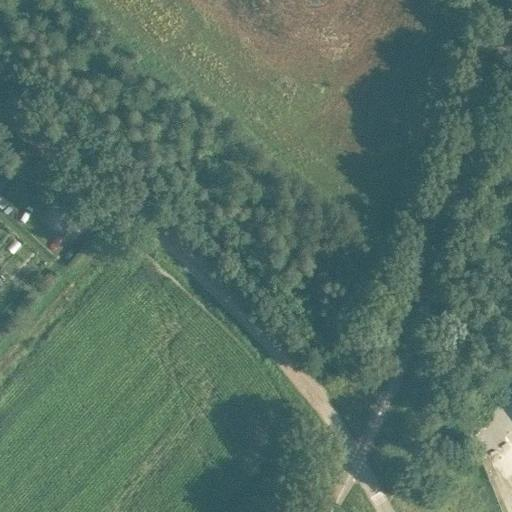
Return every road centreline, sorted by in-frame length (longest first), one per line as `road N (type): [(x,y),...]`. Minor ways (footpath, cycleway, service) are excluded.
road 1 (track): [(327,415),(232,294),(0,111)]
road 2 (track): [(118,202),(0,336)]
